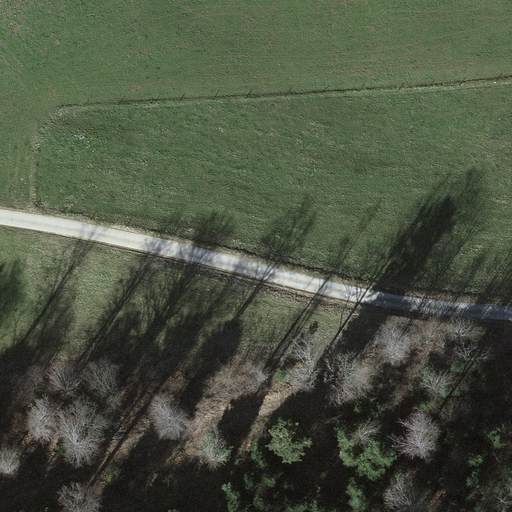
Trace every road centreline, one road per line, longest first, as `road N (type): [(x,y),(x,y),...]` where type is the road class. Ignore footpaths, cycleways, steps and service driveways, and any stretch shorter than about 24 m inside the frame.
road 1 (track): [(511,334),(302,386),(0,495)]
road 2 (unclassified): [(511,313),(390,300),(0,216)]
